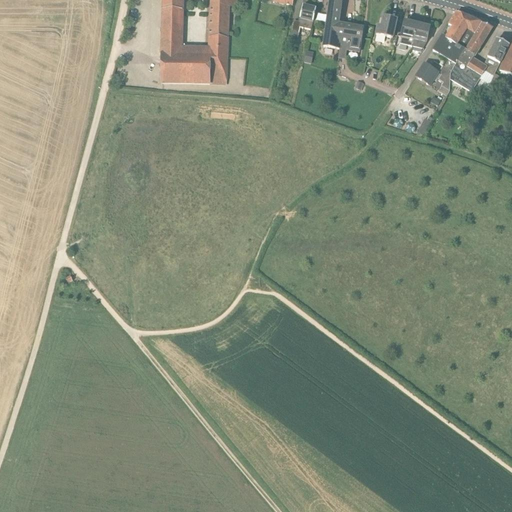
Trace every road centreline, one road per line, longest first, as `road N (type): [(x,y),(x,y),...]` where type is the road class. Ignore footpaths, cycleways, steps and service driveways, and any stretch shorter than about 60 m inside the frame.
road 1 (track): [(59,255),(124,0)]
road 2 (track): [(129,332),(277,511)]
road 3 (track): [(0,458),(59,255)]
road 4 (track): [(129,332),(210,324),(244,290)]
